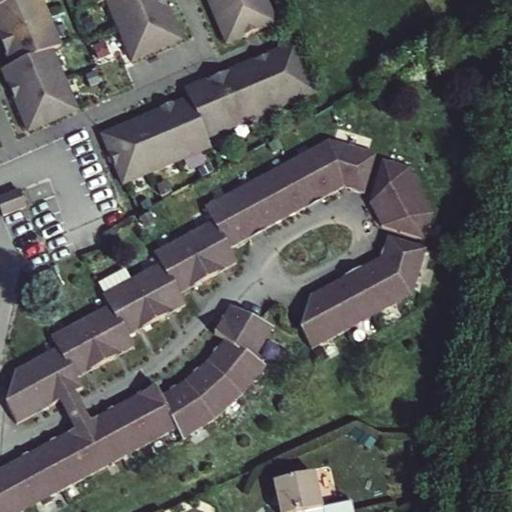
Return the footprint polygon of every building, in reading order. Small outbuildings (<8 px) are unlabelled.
[(0,0),(0,33),(9,30),(13,41),(4,45),(13,66),(4,70),(11,87),(20,83),(24,94),(15,98),(29,132),(79,111),(53,49),(62,45),(43,0),(0,0)] [(95,0),(98,5),(107,2),(133,62),(182,42),(168,8),(159,12),(154,1),(155,0),(95,0)] [(164,0),(155,0),(154,1),(159,12),(168,8),(164,0)] [(267,0),(209,0),(228,45),(278,24),(267,0)] [(9,30),(0,33),(0,35),(4,45),(13,41),(9,30)] [(154,115),(96,140),(116,189),(203,153),(199,144),(309,98),(288,49),(261,60),(265,70),(254,74),(250,65),(217,79),(221,88),(210,92),(206,83),(179,94),(182,103),(167,110),(171,119),(158,124),(154,115)] [(260,58),(249,63),(250,65),(254,74),(265,70),(261,60),(260,58)] [(217,79),(206,83),(210,92),(221,88),(217,79)] [(20,83),(11,87),(15,98),(24,94),(20,83)] [(166,108),(153,113),(154,115),(158,124),(171,119),(167,110),(166,108)] [(388,157),(344,139),(331,146),(354,191),(374,199),(388,157)] [(354,191),(331,146),(302,160),(324,206),(354,191)] [(324,206),(302,160),(274,174),(296,220),(324,206)] [(434,197),(421,170),(394,161),(378,208),(385,221),(434,197)] [(296,220),(274,174),(246,188),(269,233),(296,220)] [(216,203),(223,218),(239,248),(269,233),(246,188),(216,203)] [(28,207),(21,191),(0,199),(0,206),(4,216),(28,207)] [(434,197),(385,221),(390,232),(437,247),(445,220),(434,197)] [(239,248),(223,218),(193,233),(217,279),(247,265),(239,249),(239,248)] [(165,248),(171,259),(170,259),(188,293),(217,279),(193,233),(165,248)] [(436,256),(395,243),(387,262),(411,307),(422,301),(436,256)] [(188,293),(170,259),(141,273),(140,274),(162,319),(193,305),(188,293)] [(106,276),(112,288),(140,274),(141,273),(136,262),(106,276)] [(357,277),(380,322),(411,307),(387,262),(357,277)] [(140,274),(112,288),(117,299),(134,334),(162,319),(140,274)] [(330,291),(352,336),(380,322),(357,277),(330,291)] [(310,330),(319,352),(352,336),(330,291),(320,295),(310,330)] [(134,334),(117,299),(87,314),(109,360),(139,345),(134,334)] [(230,342),(263,360),(281,330),(238,308),(221,335),(230,342)] [(59,328),(64,340),(64,341),(81,374),(109,360),(87,314),(59,328)] [(81,374),(64,341),(32,356),(53,403),(65,397),(81,389),(87,386),(81,374)] [(274,369),(263,360),(230,342),(212,363),(247,399),(248,398),(274,369)] [(32,356),(11,366),(7,384),(4,398),(16,422),(53,403),(32,356)] [(212,363),(211,363),(189,383),(220,423),(247,399),(212,363)] [(185,440),(220,423),(189,383),(164,394),(180,430),(185,440)] [(129,399),(150,444),(180,430),(164,394),(163,395),(158,385),(129,399)] [(94,416),(81,389),(65,397),(77,424),(94,416)] [(150,444),(129,399),(99,413),(121,458),(150,444)] [(94,416),(77,424),(71,427),(92,472),(121,458),(99,413),(94,416)] [(92,472),(71,427),(42,441),(63,486),(92,472)] [(63,486),(42,441),(11,456),(32,501),(63,486)] [(0,511),(9,511),(32,501),(11,456),(0,461),(0,511)] [(324,511),(318,482),(276,491),(280,511),(355,511),(355,510),(347,511),(324,511)]
